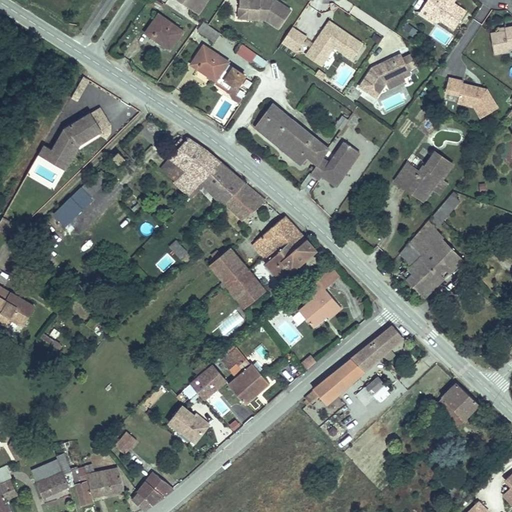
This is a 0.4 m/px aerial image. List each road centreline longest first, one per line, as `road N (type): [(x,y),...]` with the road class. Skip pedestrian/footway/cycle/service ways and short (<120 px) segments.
road 1 (tertiary): [(90,59),(224,148),(399,307)]
road 2 (residential): [(399,307),(155,511)]
road 3 (unknown): [(0,273),(166,108)]
road 4 (tertiary): [(399,307),(488,392)]
